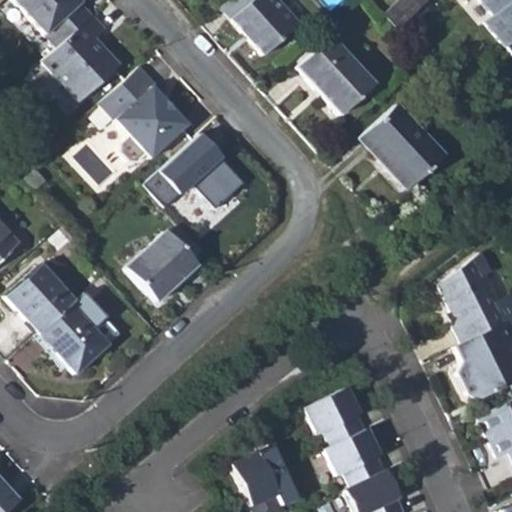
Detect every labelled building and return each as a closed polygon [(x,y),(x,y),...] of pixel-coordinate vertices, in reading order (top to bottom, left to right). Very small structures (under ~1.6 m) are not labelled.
[(10,0),(54,47),(89,16),(75,0),(10,0)] [(217,9),(239,33),(240,32),(247,39),(246,41),(259,55),(294,24),(272,0),(226,0),(217,9)] [(398,0),(381,16),(394,31),(427,0),(398,0)] [(406,43),(443,9),(434,0),(427,0),(394,31),(406,43)] [(511,0),(475,0),(490,17),(482,23),(503,49),(503,48),(511,40),(511,0)] [(90,41),(102,29),(89,16),(54,47),(38,62),(76,102),(114,67),(99,51),(97,53),(87,43),(90,41)] [(239,33),(246,41),(247,39),(240,32),(239,33)] [(369,86),(325,38),(292,69),(336,117),(369,86)] [(511,40),(503,48),(511,58),(511,40)] [(87,43),(97,53),(99,51),(90,41),(87,43)] [(151,84),(136,67),(95,104),(125,136),(116,145),(115,153),(125,163),(133,163),(142,155),(146,160),(183,126),(148,88),(151,84)] [(373,153),(405,189),(440,156),(393,104),(356,138),(371,156),(373,153)] [(218,208),(246,184),(202,133),(142,183),(165,209),(196,182),(218,208)] [(0,255),(13,244),(0,230),(0,255)] [(151,302),(192,265),(162,232),(121,269),(151,302)] [(477,257),(435,291),(446,313),(453,328),(449,330),(456,345),(506,321),(508,320),(500,304),(495,307),(492,302),(479,277),(485,274),(477,257)] [(34,334),(69,303),(36,266),(1,297),(34,334)] [(34,334),(71,374),(102,346),(115,335),(101,318),(79,294),(69,303),(34,334)] [(511,306),(506,295),(492,302),(495,307),(500,304),(508,320),(511,317),(511,306)] [(446,313),(442,316),(449,330),(453,328),(446,313)] [(456,345),(447,349),(455,365),(451,375),(462,397),(473,401),(508,383),(511,391),(511,334),(506,321),(456,345)] [(339,392),(299,412),(313,438),(321,435),(328,449),(359,432),(352,419),(354,418),(345,398),(343,399),(339,392)] [(511,398),(472,418),(493,459),(504,454),(511,469),(511,398)] [(363,440),(360,435),(359,432),(328,449),(320,452),(333,479),(341,475),(348,490),(380,473),(373,459),(374,458),(365,439),(363,440)] [(294,500),(268,449),(254,456),(253,455),(234,465),(235,467),(228,470),(247,509),(272,497),(278,508),(294,500)] [(383,481),(380,473),(348,490),(340,494),(349,511),(397,511),(393,500),(394,500),(384,481),(383,481)] [(0,511),(13,501),(0,486),(0,511)]
